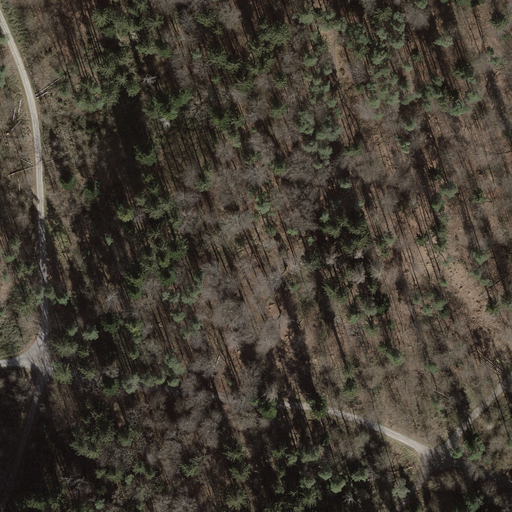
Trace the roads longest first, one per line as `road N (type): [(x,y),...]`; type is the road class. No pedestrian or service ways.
road 1 (track): [(0,505),(46,367),(36,139),(23,68),(0,22)]
road 2 (track): [(209,392),(331,407),(439,457)]
road 3 (track): [(0,363),(209,392)]
